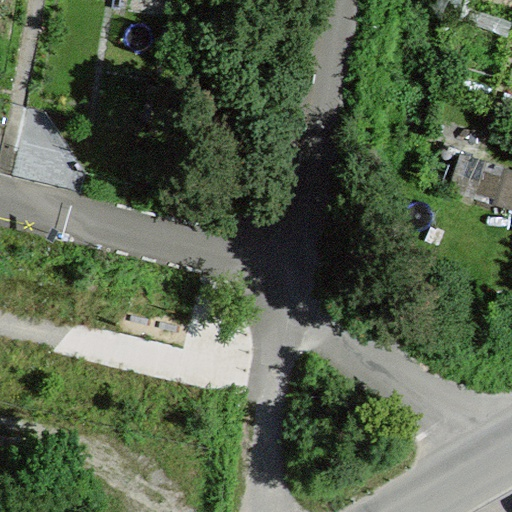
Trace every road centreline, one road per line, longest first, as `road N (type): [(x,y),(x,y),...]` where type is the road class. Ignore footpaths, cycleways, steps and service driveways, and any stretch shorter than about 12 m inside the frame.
road 1 (residential): [(304,265),(344,0)]
road 2 (unknown): [(304,265),(358,276),(511,269)]
